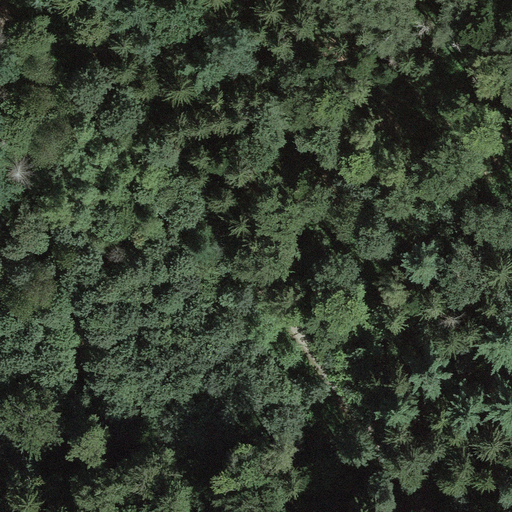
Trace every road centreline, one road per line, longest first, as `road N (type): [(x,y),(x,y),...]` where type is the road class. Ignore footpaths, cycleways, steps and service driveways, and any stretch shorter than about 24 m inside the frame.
road 1 (track): [(65,0),(422,511)]
road 2 (track): [(133,511),(12,0)]
